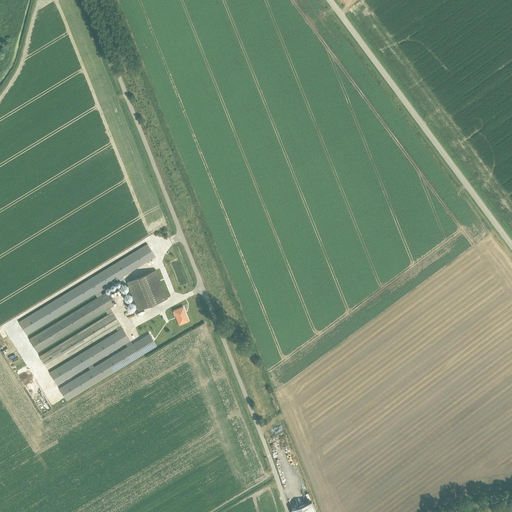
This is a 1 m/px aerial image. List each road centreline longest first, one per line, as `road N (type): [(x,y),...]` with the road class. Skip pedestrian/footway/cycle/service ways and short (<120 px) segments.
road 1 (unclassified): [(288,511),(87,0)]
road 2 (tertiary): [(511,247),(328,0)]
